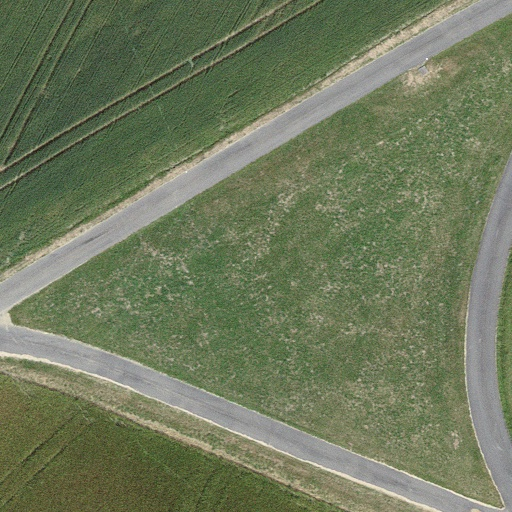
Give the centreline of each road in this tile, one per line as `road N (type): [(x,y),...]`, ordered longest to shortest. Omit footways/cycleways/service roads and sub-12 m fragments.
road 1 (unclassified): [(0,289),(499,0)]
road 2 (residential): [(0,328),(118,362),(483,511)]
road 3 (unclassified): [(511,193),(483,273),(482,370),(498,446),(511,469)]
